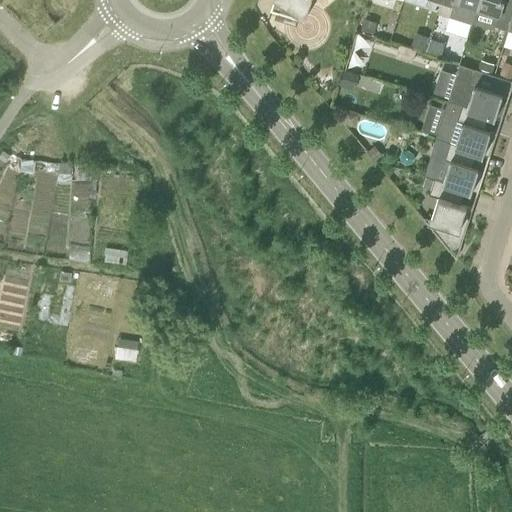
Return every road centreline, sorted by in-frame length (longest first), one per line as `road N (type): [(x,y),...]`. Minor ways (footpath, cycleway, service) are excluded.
road 1 (track): [(343,511),(345,411),(301,406),(234,363),(182,252),(157,167),(108,138),(50,71)]
road 2 (tertiary): [(511,402),(243,78)]
road 3 (residential): [(511,321),(488,282),(511,208)]
